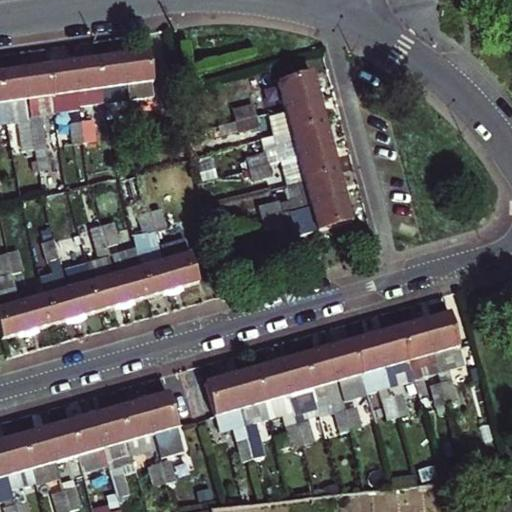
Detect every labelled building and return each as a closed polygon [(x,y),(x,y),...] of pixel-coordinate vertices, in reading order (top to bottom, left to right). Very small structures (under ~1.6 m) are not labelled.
[(147,56),(122,59),(126,89),(129,102),(131,113),(135,132),(163,126),(160,115),(155,115),(153,100),(147,56)] [(96,63),(101,93),(103,106),(129,102),(126,89),(122,59),(96,63)] [(101,93),(96,63),(71,66),(76,96),(79,110),(103,106),(101,93)] [(79,110),(76,96),(71,66),(47,70),(52,100),(56,117),(80,113),(79,110)] [(305,99),(334,91),(327,68),(298,75),(304,97),(305,99)] [(52,100),(47,70),(22,73),(26,104),(30,121),(39,119),(56,117),(52,100)] [(30,121),(26,104),(22,73),(0,76),(0,97),(1,107),(4,122),(19,120),(21,130),(31,128),(30,121)] [(305,101),(290,106),(295,124),(311,120),(311,123),(340,115),(334,91),(305,99),(305,101)] [(255,113),(276,107),(273,97),(252,102),(255,113)] [(255,113),(258,123),(278,117),(276,107),(255,113)] [(125,134),(135,132),(131,113),(121,115),(125,134)] [(347,140),(340,115),(311,123),(318,148),(347,140)] [(39,119),(30,121),(31,128),(40,126),(39,119)] [(81,120),(85,140),(94,138),(90,119),(81,120)] [(85,140),(81,120),(70,122),(74,142),(85,140)] [(31,128),(35,147),(44,145),(40,126),(31,128)] [(35,147),(31,128),(21,130),(25,149),(35,147)] [(324,171),(353,164),(347,140),(318,148),(301,152),(307,176),(324,171)] [(268,161),(289,155),(285,143),(265,149),(268,161)] [(268,161),(271,170),(291,165),(289,155),(268,161)] [(331,195),(359,187),(353,164),(324,171),(331,195)] [(309,228),(366,212),(359,187),(331,195),(302,203),(281,208),(284,217),(304,212),(309,228)] [(281,208),(302,203),(299,191),(278,196),(281,208)] [(161,210),(151,213),(155,233),(166,231),(161,210)] [(146,235),(155,233),(151,213),(142,214),(146,235)] [(102,225),(107,246),(117,243),(112,223),(102,225)] [(105,246),(107,246),(102,225),(93,227),(97,247),(105,246)] [(181,233),(157,240),(158,248),(160,257),(169,286),(193,279),(181,233)] [(53,238),(58,259),(68,257),(63,236),(53,238)] [(58,259),(53,238),(44,240),(48,261),(58,259)] [(105,246),(97,247),(100,260),(107,257),(105,246)] [(144,293),(169,286),(160,257),(158,248),(134,255),(136,264),(144,293)] [(14,249),(5,251),(10,272),(19,270),(14,249)] [(24,327),(15,297),(10,272),(5,251),(0,252),(0,272),(0,274),(0,273),(0,330),(1,333),(24,327)] [(112,271),(121,300),(144,293),(136,264),(134,255),(133,251),(111,257),(113,270),(112,271)] [(96,307),(121,300),(112,271),(110,271),(107,257),(100,260),(85,264),(85,265),(87,277),(96,307)] [(96,307),(87,277),(85,265),(60,272),(63,284),(72,313),(96,307)] [(48,320),(72,313),(63,284),(39,291),(48,320)] [(24,327),(48,320),(39,291),(15,297),(24,327)] [(439,320),(452,364),(456,378),(462,398),(472,395),(462,361),(476,357),(463,313),(439,320)] [(416,327),(429,371),(452,364),(439,320),(416,327)] [(392,334),(404,378),(408,391),(419,388),(433,384),(429,371),(416,327),(392,334)] [(408,391),(404,378),(392,334),(366,341),(379,385),(383,399),(399,394),(408,391)] [(356,391),(379,385),(366,341),(344,347),(356,391)] [(320,354),(336,411),(339,421),(354,417),(351,408),(360,405),(356,391),(344,347),(320,354)] [(296,361),(312,419),(322,416),(336,411),(320,354),(296,361)] [(272,368),(288,426),(303,421),(312,419),(296,361),(272,368)] [(274,430),(288,426),(272,368),(248,375),(265,432),(274,430)] [(265,432),(248,375),(223,382),(239,440),(254,435),(265,432)] [(447,380),(456,409),(464,407),(462,398),(456,378),(447,380)] [(408,391),(414,412),(425,409),(419,388),(408,391)] [(399,394),(404,415),(414,412),(408,391),(399,394)] [(178,395),(153,402),(165,446),(190,439),(178,395)] [(153,402),(129,409),(137,437),(142,453),(165,446),(153,402)] [(360,405),(366,426),(376,423),(370,402),(360,405)] [(354,417),(357,428),(366,426),(360,405),(351,408),(354,417)] [(112,444),(137,437),(129,409),(104,416),(112,444)] [(89,451),(112,444),(104,416),(81,423),(89,451)] [(318,439),(328,437),(322,416),(312,419),(318,439)] [(303,421),(309,442),(318,439),(312,419),(303,421)] [(81,423),(57,430),(65,458),(77,454),(81,470),(93,467),(89,451),(81,423)] [(57,430),(33,437),(45,480),(57,477),(53,461),(65,458),(57,430)] [(265,432),(270,453),(280,450),(274,430),(265,432)] [(260,456),(270,453),(265,432),(254,435),(260,456)] [(45,480),(33,437),(7,444),(20,488),(45,480)] [(20,488),(7,444),(0,445),(0,500),(22,494),(20,488)] [(179,456),(169,459),(175,479),(185,477),(179,456)] [(169,459),(161,462),(166,482),(175,479),(169,459)] [(136,491),(131,470),(120,473),(126,493),(136,491)] [(120,473),(111,476),(116,496),(126,493),(120,473)] [(90,504),(84,484),(73,487),(79,507),(90,504)] [(73,487),(64,489),(70,509),(79,507),(73,487)] [(432,511),(431,492),(210,506),(210,511),(339,511),(339,504),(358,503),(358,511),(393,511),(393,506),(421,504),(421,511),(432,511)] [(37,511),(33,498),(24,501),(26,511),(37,511)] [(26,511),(24,501),(14,504),(16,511),(26,511)]
